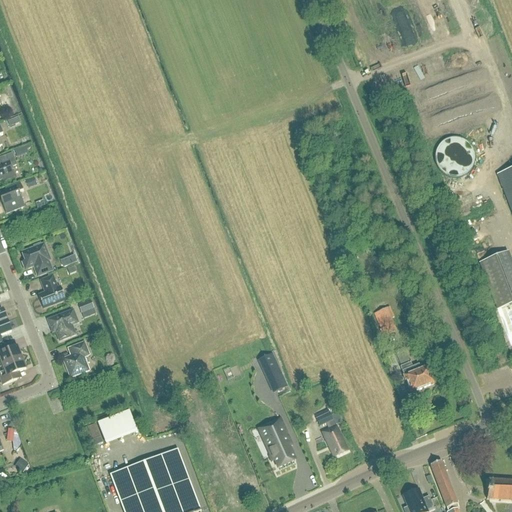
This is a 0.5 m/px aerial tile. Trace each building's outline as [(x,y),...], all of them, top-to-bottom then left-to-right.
[(0,181),(2,181),(3,183),(14,178),(11,169),(17,167),(12,155),(0,159),(0,181)] [(511,178),(503,182),(511,205),(511,178)] [(0,201),(6,215),(24,208),(19,195),(23,193),(20,185),(5,191),(8,198),(0,201)] [(22,264),(25,272),(36,267),(40,277),(52,272),(48,262),(50,262),(44,246),(41,247),(40,244),(33,247),(34,249),(21,254),(25,263),(22,264)] [(480,264),(495,307),(497,310),(511,304),(511,266),(508,255),(480,264)] [(45,295),(38,297),(43,310),(65,302),(60,289),(57,290),(53,278),(41,282),(45,295)] [(55,333),(59,343),(75,337),(72,327),(78,324),(73,312),(47,322),(52,334),(55,333)] [(7,322),(0,325),(0,344),(2,344),(0,338),(0,337),(11,334),(7,322)] [(62,361),(70,380),(89,372),(84,359),(89,357),(84,344),(68,350),(71,357),(62,361)] [(0,365),(1,368),(21,360),(17,348),(8,352),(5,345),(0,346),(0,365)] [(21,360),(1,368),(3,373),(0,374),(0,380),(2,387),(21,380),(19,374),(26,371),(21,360)] [(276,361),(265,366),(277,393),(288,388),(276,361)] [(410,364),(402,368),(402,369),(401,370),(412,395),(434,385),(428,370),(422,372),(419,367),(413,370),(411,365),(410,364)] [(317,419),(320,427),(334,421),(330,413),(317,419)] [(126,422),(129,432),(140,428),(137,419),(126,422)] [(280,421),(258,431),(266,450),(267,449),(270,457),(270,458),(269,458),(271,463),(274,462),(278,470),(295,462),(289,449),(292,448),(280,421)] [(95,426),(85,430),(89,442),(89,443),(92,449),(103,445),(100,438),(95,426)] [(11,443),(18,443),(17,450),(22,450),(23,431),(11,430),(11,443)] [(322,436),(333,461),(347,455),(335,430),(322,436)] [(210,446),(201,451),(214,482),(225,477),(222,472),(230,468),(235,480),(248,475),(234,440),(224,445),(229,458),(217,463),(210,446)] [(200,511),(178,452),(110,477),(122,511),(200,511)] [(459,510),(446,474),(447,474),(445,468),(444,469),(442,464),(432,468),(448,511),(457,511),(459,510)] [(101,472),(105,481),(110,479),(106,469),(101,472)] [(511,483),(488,482),(486,502),(511,503),(511,483)] [(409,509),(408,510),(408,511),(427,511),(424,503),(423,503),(418,492),(404,498),(409,509)]
